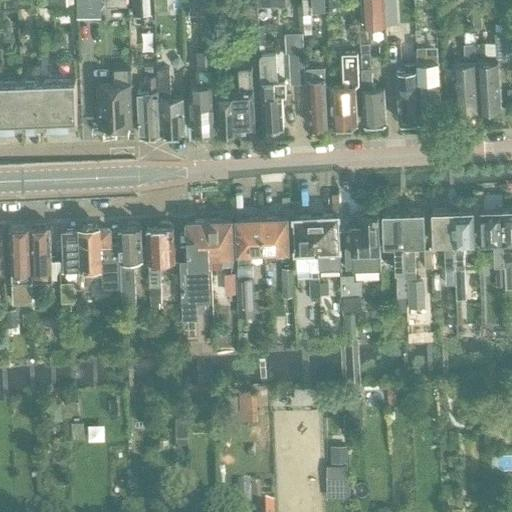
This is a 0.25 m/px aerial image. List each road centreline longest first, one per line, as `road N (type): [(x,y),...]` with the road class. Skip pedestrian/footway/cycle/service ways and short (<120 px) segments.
road 1 (tertiary): [(170,174),(511,149)]
road 2 (residential): [(170,174),(153,208),(0,215)]
road 3 (residential): [(170,174),(160,148),(0,153)]
road 4 (tertiary): [(0,181),(170,174)]
